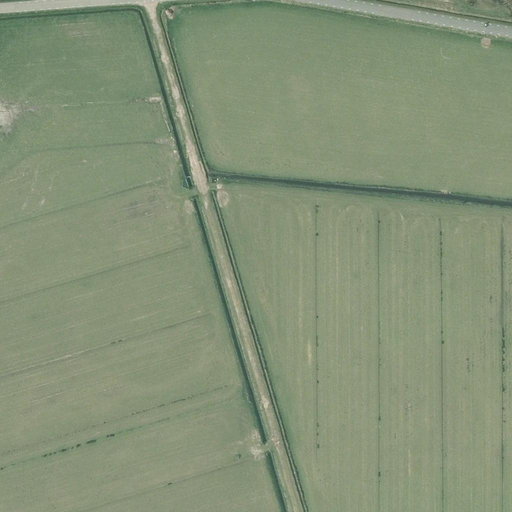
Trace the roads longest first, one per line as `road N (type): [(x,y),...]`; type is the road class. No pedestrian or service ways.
road 1 (track): [(145,0),(295,511)]
road 2 (unclassified): [(511,29),(328,0),(0,9)]
